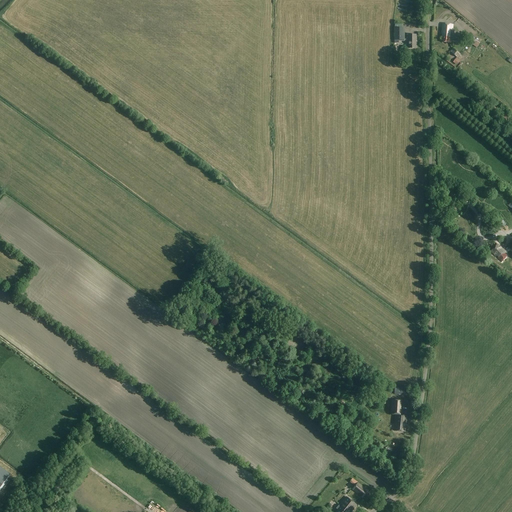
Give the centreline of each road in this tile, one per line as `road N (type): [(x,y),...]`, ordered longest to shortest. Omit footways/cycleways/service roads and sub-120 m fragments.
road 1 (unclassified): [(372,511),(409,475),(432,304),(427,0)]
road 2 (track): [(431,218),(462,199),(498,229),(483,237),(479,222)]
